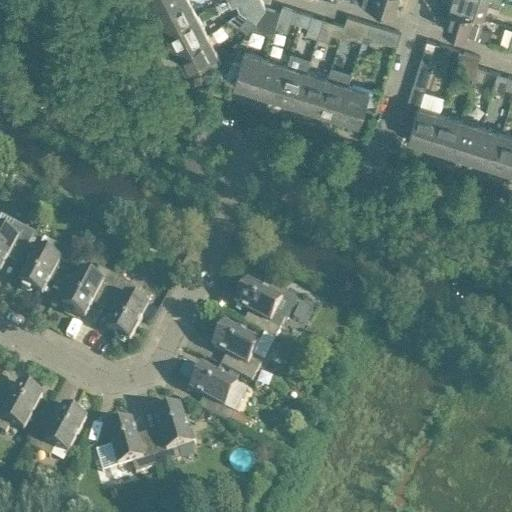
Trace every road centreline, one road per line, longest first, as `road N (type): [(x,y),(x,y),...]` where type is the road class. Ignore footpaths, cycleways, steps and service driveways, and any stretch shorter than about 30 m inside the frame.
road 1 (residential): [(246,144),(211,254),(151,377),(102,387),(0,332)]
road 2 (tertiary): [(246,144),(152,107),(128,85),(102,30),(99,0)]
road 3 (residential): [(366,181),(413,27)]
road 4 (tertiary): [(511,226),(366,181)]
road 5 (tertiary): [(366,181),(246,144)]
